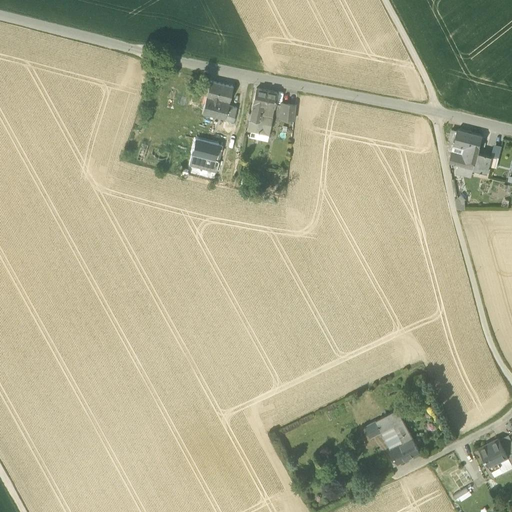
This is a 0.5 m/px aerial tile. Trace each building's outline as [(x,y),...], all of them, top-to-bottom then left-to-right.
[(211,81),(207,98),(230,104),(234,87),(211,81)] [(261,106),(273,108),(277,93),(256,89),(253,104),(261,106)] [(229,105),(230,104),(207,98),(203,114),(225,119),(229,105)] [(253,104),(250,120),(260,122),(262,115),(259,114),(261,106),(253,104)] [(280,119),(294,120),(295,105),(281,104),(280,119)] [(237,108),(229,105),(225,119),(233,122),(237,108)] [(262,115),(272,117),(273,108),(261,106),(259,114),(262,115)] [(272,117),(262,115),(260,122),(270,124),(272,117)] [(258,132),(260,122),(250,120),(248,129),(250,130),(258,132)] [(270,124),(260,122),(258,132),(268,134),(270,124)] [(454,144),(468,148),(479,150),(483,136),(458,129),(457,132),(451,130),(449,139),(455,141),(454,144)] [(266,142),(268,134),(258,132),(250,130),(249,138),(266,142)] [(193,154),(215,160),(219,145),(196,139),(193,154)] [(468,148),(454,144),(452,152),(462,155),(463,149),(468,150),(468,148)] [(463,167),(473,170),(478,153),(479,150),(468,148),(468,150),(463,149),(462,155),(461,157),(465,159),(463,167)] [(458,166),(463,167),(465,159),(461,157),(462,155),(452,152),(449,164),(458,166)] [(487,173),(488,166),(491,156),(478,153),(473,170),(487,173)] [(217,172),(219,161),(215,160),(193,154),(190,165),(217,172)] [(498,158),(491,156),(488,166),(496,168),(498,158)] [(463,167),(458,166),(456,174),(471,177),(473,170),(463,167)] [(456,209),(465,209),(464,196),(455,196),(456,209)] [(364,427),(369,437),(381,431),(393,425),(403,420),(398,410),(364,427)] [(393,425),(402,444),(413,439),(403,420),(393,425)] [(381,431),(390,450),(402,444),(393,425),(381,431)] [(499,439),(508,456),(511,453),(511,442),(511,440),(508,435),(499,439)] [(390,450),(397,463),(419,452),(413,439),(402,444),(390,450)] [(479,450),(488,466),(498,461),(508,456),(499,439),(479,450)] [(503,471),(511,466),(511,464),(508,456),(498,461),(500,466),(503,471)] [(500,466),(498,461),(488,466),(490,471),(500,466)] [(455,500),(458,498),(469,492),(466,487),(452,496),(455,500)] [(471,495),(469,492),(458,498),(460,502),(471,495)]
